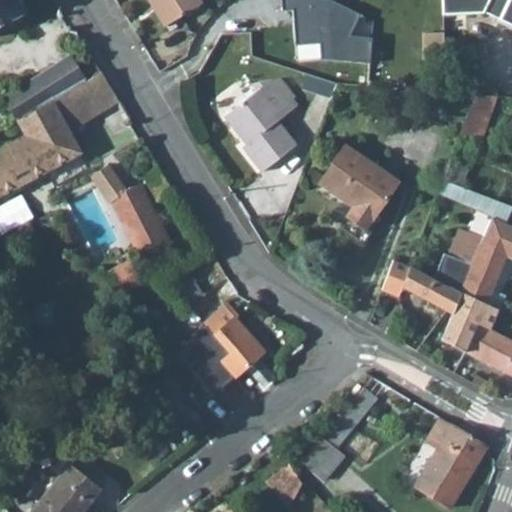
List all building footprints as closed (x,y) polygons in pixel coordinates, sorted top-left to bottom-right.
[(0,0),(0,25),(25,13),(18,0),(0,0)] [(148,0),(164,26),(203,2),(201,0),(148,0)] [(322,58),(372,62),(377,2),(346,0),(282,0),(282,7),(297,9),(295,41),(323,43),(322,58)] [(442,0),(443,14),(473,13),(476,8),(484,11),(500,19),(509,0),(442,0)] [(443,31),(422,32),(423,87),(443,87),(443,31)] [(7,94),(18,119),(53,100),(86,80),(70,56),(7,94)] [(71,135),(81,129),(78,125),(120,100),(101,71),(86,80),(53,100),(71,135)] [(295,144),(271,113),(293,97),(278,78),(253,83),(257,89),(225,115),(246,143),(242,146),(261,170),(295,144)] [(481,141),(497,96),(474,93),(460,132),(481,141)] [(271,113),(276,119),(297,102),(293,97),(271,113)] [(0,150),(0,193),(5,191),(45,170),(80,152),(71,135),(53,100),(18,119),(27,138),(0,150)] [(372,219),(397,181),(345,145),(318,182),(353,206),(338,228),(357,241),(366,227),(372,219)] [(449,160),(442,179),(462,186),(469,167),(449,160)] [(92,175),(110,202),(111,200),(115,198),(142,252),(162,241),(154,225),(160,222),(147,197),(142,200),(134,185),(125,191),(107,164),(92,175)] [(144,173),(158,197),(173,188),(159,165),(144,173)] [(5,191),(8,197),(48,176),(45,170),(5,191)] [(504,223),(511,206),(462,186),(442,179),(436,196),(469,209),(491,218),(504,223)] [(147,197),(140,182),(134,185),(142,200),(147,197)] [(111,200),(140,258),(171,243),(160,222),(154,225),(162,241),(142,252),(115,198),(111,200)] [(491,218),(482,237),(459,227),(448,253),(443,252),(433,278),(460,292),(485,303),(490,293),(505,257),(511,259),(511,226),(504,223),(491,218)] [(366,227),(371,231),(377,223),(372,219),(366,227)] [(222,270),(211,252),(183,268),(195,286),(222,270)] [(130,259),(102,273),(114,297),(142,283),(140,279),(116,291),(113,285),(110,287),(108,282),(110,280),(108,275),(132,263),(130,259)] [(433,278),(409,265),(393,259),(381,290),(398,296),(402,286),(451,313),(452,313),(460,292),(433,278)] [(113,285),(116,291),(140,279),(132,263),(108,275),(110,280),(108,282),(110,287),(113,285)] [(165,278),(184,306),(201,294),(195,286),(183,268),(165,278)] [(498,309),(485,303),(460,292),(452,313),(451,313),(441,338),(465,351),(477,322),(490,329),(498,309)] [(498,309),(500,310),(504,301),(490,293),(485,303),(498,309)] [(220,360),(234,376),(264,350),(224,304),(204,322),(211,331),(229,352),(220,360)] [(511,340),(490,329),(477,322),(465,351),(511,374),(511,340)] [(229,352),(211,331),(208,341),(220,360),(229,352)] [(192,397),(166,371),(148,389),(174,415),(192,397)] [(323,437),(335,447),(377,399),(364,388),(358,395),(323,437)] [(414,485),(450,507),(487,445),(451,423),(414,485)] [(303,463),(322,480),(343,454),(335,447),(323,437),(303,463)] [(29,511),(84,511),(91,503),(90,503),(102,488),(71,463),(59,478),(57,476),(29,511)] [(266,480),(289,505),(302,483),(295,472),(289,463),(266,480)]
